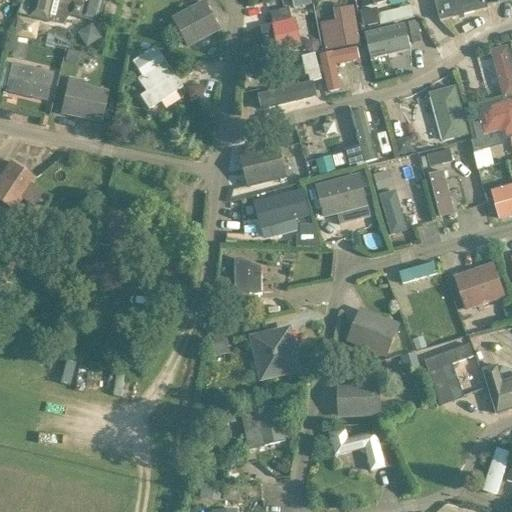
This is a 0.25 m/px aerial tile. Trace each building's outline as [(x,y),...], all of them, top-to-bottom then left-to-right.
[(30,0),(26,17),(61,26),(67,16),(70,3),(83,6),(79,19),(97,23),(101,0),(30,0)] [(310,0),(291,0),(294,8),(311,4),(310,0)] [(434,0),(440,21),(488,9),(485,0),(434,0)] [(169,18),(186,49),(219,31),(202,1),(169,18)] [(360,44),(353,6),(333,10),(335,21),(332,26),(321,28),(325,50),(360,44)] [(300,45),(294,20),(289,21),(287,8),(271,12),(274,24),(269,25),(271,37),(263,39),(267,53),(278,51),(278,52),(292,48),(292,47),(300,45)] [(360,11),(363,27),(380,24),(377,8),(360,11)] [(421,42),(417,21),(408,23),(412,44),(421,42)] [(364,33),(370,60),(412,51),(406,24),(364,33)] [(90,25),(76,34),(86,49),(100,39),(90,25)] [(312,54),(315,54),(322,52),(319,42),(310,44),(312,54)] [(139,96),(148,110),(182,88),(154,47),(132,62),(141,76),(136,79),(145,92),(139,96)] [(367,57),(365,47),(348,51),(350,60),(367,57)] [(511,67),(507,47),(491,52),(504,98),(511,95),(511,67)] [(320,56),(329,95),(341,93),(337,73),(346,71),(342,51),(320,56)] [(70,52),(68,63),(76,65),(79,54),(70,52)] [(257,96),(261,111),(317,98),(313,82),(321,80),(315,54),(312,54),(301,57),(305,76),(308,75),(310,82),(295,86),(291,70),(274,74),(278,91),(257,96)] [(10,63),(3,92),(45,102),(52,73),(10,63)] [(59,115),(101,124),(108,91),(83,86),(84,81),(67,78),(59,115)] [(199,86),(188,87),(190,99),(201,98),(199,86)] [(468,135),(454,86),(429,93),(442,142),(468,135)] [(483,104),(479,90),(466,94),(470,107),(483,104)] [(511,136),(511,100),(478,110),(484,135),(506,129),(508,138),(511,136)] [(352,113),(361,145),(346,150),(350,165),(365,161),(379,158),(365,110),(352,113)] [(408,139),(395,143),(399,156),(412,153),(408,139)] [(238,153),(247,189),(287,179),(279,143),(238,153)] [(426,156),(429,168),(453,162),(449,150),(426,156)] [(321,175),(335,170),(330,156),(316,160),(321,175)] [(35,179),(10,162),(0,176),(0,201),(13,210),(21,199),(33,207),(43,192),(31,185),(35,179)] [(455,214),(444,171),(429,175),(440,218),(455,214)] [(389,173),(374,177),(378,192),(393,188),(389,173)] [(314,185),(323,218),(367,207),(359,174),(314,185)] [(511,189),(496,194),(503,220),(511,217),(511,189)] [(253,203),(260,231),(309,217),(302,190),(253,203)] [(378,196),(391,236),(408,231),(395,191),(378,196)] [(92,257),(103,261),(125,267),(129,253),(130,254),(140,219),(106,209),(92,257)] [(299,236),(299,248),(321,249),(317,236),(299,236)] [(235,252),(235,294),(260,294),(259,269),(280,269),(280,252),(235,252)] [(434,263),(399,273),(403,285),(437,275),(434,263)] [(453,277),(465,312),(505,298),(493,263),(453,277)] [(216,290),(228,292),(230,280),(219,278),(216,290)] [(67,282),(50,283),(51,294),(69,292),(67,282)] [(360,308),(346,343),(386,359),(401,325),(360,308)] [(228,318),(214,318),(215,329),(229,328),(228,318)] [(301,373),(290,326),(249,336),(260,382),(301,373)] [(211,333),(208,358),(236,352),(232,329),(211,333)] [(115,336),(111,349),(123,352),(127,339),(115,336)] [(414,341),(417,350),(426,347),(423,338),(414,341)] [(464,399),(451,365),(471,357),(467,345),(424,362),(442,407),(464,399)] [(415,354),(400,358),(404,371),(419,367),(415,354)] [(78,388),(112,390),(114,366),(79,364),(78,388)] [(482,370),(496,415),(511,409),(511,377),(503,381),(498,365),(482,370)] [(336,382),(337,418),(381,417),(380,381),(336,382)] [(232,409),(219,412),(222,423),(235,420),(232,409)] [(241,418),(248,451),(264,448),(264,446),(286,441),(280,412),(259,417),(258,414),(241,418)] [(364,449),(370,473),(396,466),(390,449),(380,431),(348,439),(345,429),(329,433),(335,457),(364,449)] [(497,450),(484,488),(497,492),(510,454),(497,450)] [(202,482),(200,495),(222,499),(224,486),(202,482)]
